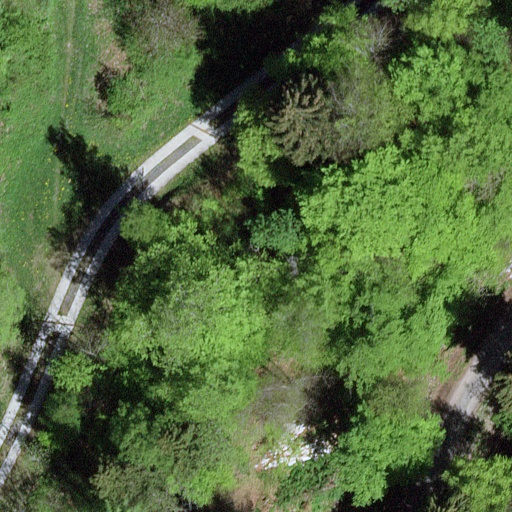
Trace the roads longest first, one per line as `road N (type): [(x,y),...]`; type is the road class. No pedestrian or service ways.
road 1 (track): [(372,0),(188,141),(103,226),(0,453)]
road 2 (track): [(76,0),(75,118),(188,141)]
road 3 (track): [(395,511),(511,327)]
